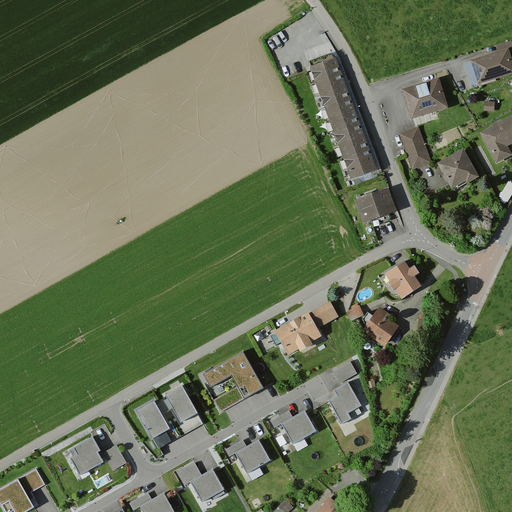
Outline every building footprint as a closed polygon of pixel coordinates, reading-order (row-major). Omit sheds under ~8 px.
[(493,49),(495,56),(468,64),(469,66),(462,68),(469,89),(476,87),(477,88),(511,77),(511,69),(508,56),(511,54),(511,49),(510,44),(493,49)] [(310,69),(351,179),(358,177),(360,181),(383,173),(340,57),(310,69)] [(411,123),(446,111),(436,82),(401,94),(411,123)] [(494,106),(484,105),(483,114),(494,115),(494,106)] [(511,145),(511,118),(499,125),(498,123),(489,128),(490,130),(478,137),(495,167),(511,158),(506,149),(511,145)] [(399,137),(412,173),(432,166),(418,130),(399,137)] [(477,181),(461,153),(435,168),(450,193),(464,185),(466,187),(477,181)] [(511,180),(508,179),(503,196),(510,198),(511,193),(511,180)] [(389,190),(357,202),(365,224),(375,221),(376,225),(394,219),(392,214),(397,212),(389,190)] [(410,271),(404,262),(386,274),(391,281),(388,283),(393,290),(395,288),(402,298),(420,286),(414,277),(418,274),(414,268),(410,271)] [(330,302),(311,312),(319,327),(338,317),(330,302)] [(365,314),(359,306),(351,312),(357,320),(365,314)] [(390,315),(379,307),(363,331),(385,346),(398,327),(387,319),(390,315)] [(321,336),(308,313),(275,330),(288,355),(299,349),(300,351),(312,345),(311,342),(321,336)] [(243,352),(203,375),(210,387),(231,375),(238,386),(213,400),(220,412),(263,388),(243,352)] [(350,362),(345,365),(351,376),(357,373),(350,362)] [(337,396),(328,401),(341,424),(351,418),(348,413),(361,405),(348,382),(334,390),(337,396)] [(167,399),(162,402),(167,411),(173,407),(181,422),(197,413),(182,386),(165,395),(167,399)] [(154,401),(138,411),(153,438),(170,428),(161,414),(167,411),(162,402),(157,405),(154,401)] [(304,410),(281,424),(292,444),(316,430),(304,410)] [(274,427),(281,424),(277,417),(271,421),(274,427)] [(76,454),(69,459),(80,476),(103,461),(97,452),(100,450),(92,436),(73,448),(76,454)] [(259,440),(235,453),(246,473),(270,460),(259,440)] [(117,445),(105,452),(114,469),(126,463),(117,445)] [(230,456),(235,453),(231,447),(226,450),(230,456)] [(36,469),(0,489),(0,501),(6,511),(10,511),(14,510),(15,511),(24,511),(33,507),(29,501),(34,498),(31,492),(45,484),(36,469)] [(184,485),(190,482),(183,469),(177,473),(184,485)] [(213,469),(190,482),(201,502),(224,489),(213,469)] [(174,511),(163,493),(140,507),(142,511),(174,511)] [(330,496),(316,511),(340,511),(344,508),(330,496)] [(134,510),(140,507),(136,500),(130,504),(134,510)] [(288,501),(280,508),(283,511),(287,511),(293,507),(288,501)]
